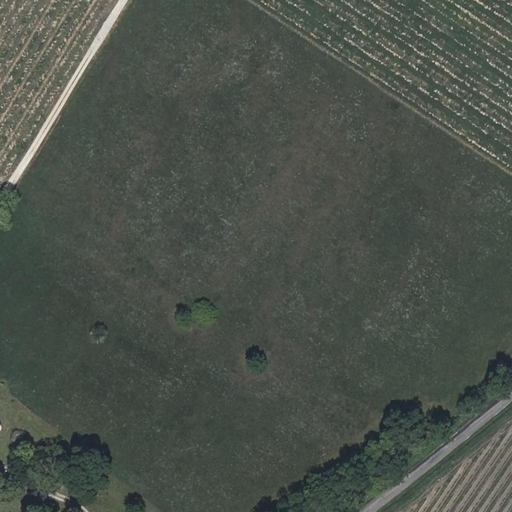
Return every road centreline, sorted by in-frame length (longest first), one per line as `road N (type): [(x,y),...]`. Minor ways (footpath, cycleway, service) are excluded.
road 1 (track): [(121,0),(0,195)]
road 2 (tertiary): [(362,511),(511,391)]
